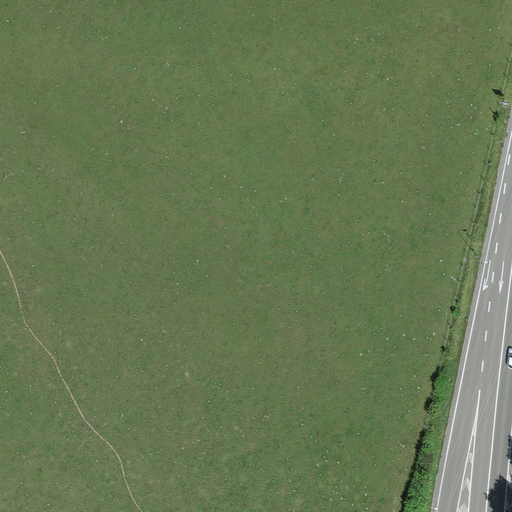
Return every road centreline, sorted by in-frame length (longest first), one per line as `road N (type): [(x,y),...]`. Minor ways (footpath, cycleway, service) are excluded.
road 1 (primary): [(511,244),(474,360),(444,511)]
road 2 (primary): [(511,286),(487,511)]
